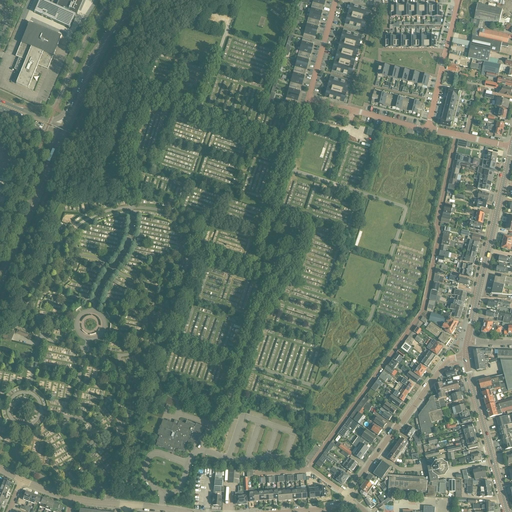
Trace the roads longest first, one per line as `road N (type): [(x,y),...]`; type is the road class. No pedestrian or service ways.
road 1 (tertiary): [(467,340),(511,151)]
road 2 (tertiary): [(507,511),(466,355)]
road 3 (unclassified): [(377,453),(447,359),(466,355)]
road 4 (residential): [(426,128),(458,0)]
